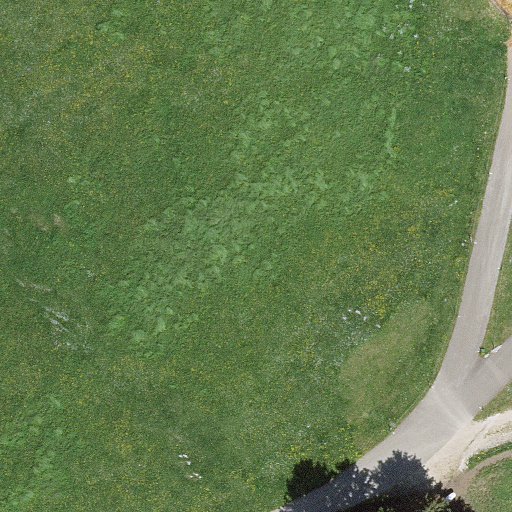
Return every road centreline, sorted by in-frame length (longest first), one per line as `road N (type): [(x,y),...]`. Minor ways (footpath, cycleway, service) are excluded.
road 1 (track): [(446,409),(482,293),(511,146)]
road 2 (track): [(308,511),(511,419)]
road 3 (track): [(511,338),(391,468)]
